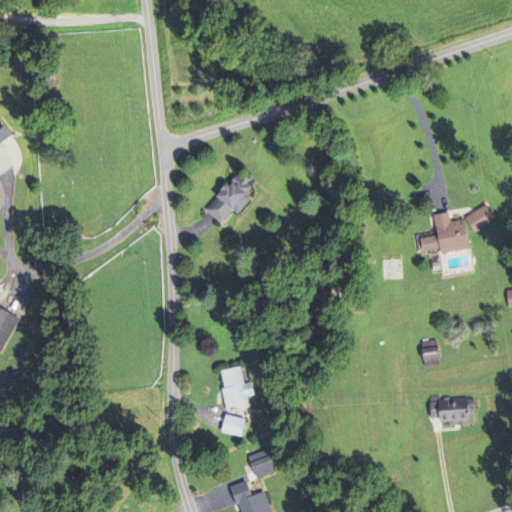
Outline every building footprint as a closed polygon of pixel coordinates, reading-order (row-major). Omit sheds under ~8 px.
[(0,146),(10,140),(0,123),(0,146)] [(250,202),(245,197),(251,191),(236,178),(204,212),(219,226),(232,213),(236,217),(250,202)] [(469,252),(465,222),(450,224),(448,215),(433,217),(436,236),(419,239),(421,254),(440,251),(440,256),(469,252)] [(0,356),(0,357),(20,320),(0,309),(0,356)] [(439,368),(437,343),(421,344),(422,369),(439,368)] [(254,398),(251,385),(244,387),(240,369),(218,375),(228,414),(249,409),(246,400),(254,398)] [(430,423),(449,422),(449,428),(469,427),(468,401),(429,403),(430,423)] [(221,435),(241,440),(246,422),(225,417),(221,435)] [(255,482),(275,476),(267,452),(248,459),(255,482)] [(270,511),(264,494),(251,498),(246,483),(230,489),(238,511),(270,511)]
